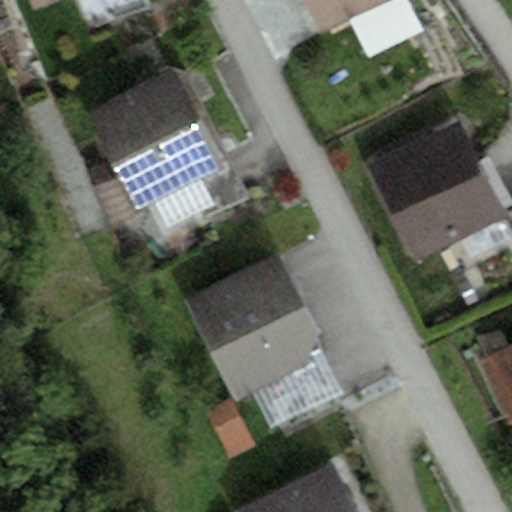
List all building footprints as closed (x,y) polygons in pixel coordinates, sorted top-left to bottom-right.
[(28,0),(34,13),(67,0),(28,0)] [(143,11),(139,0),(78,0),(90,32),(143,11)] [(390,0),(303,0),(322,36),(390,0)] [(225,174),(174,71),(88,114),(139,217),(154,209),(205,184),(225,174)] [(454,116),(362,165),(414,263),(506,214),(454,116)] [(205,184),(154,209),(164,229),(215,204),(205,184)] [(282,255),(187,300),(235,400),(252,392),(315,362),(309,350),(321,344),(325,342),(282,255)] [(511,343),(495,350),(499,360),(511,392),(511,343)] [(345,394),(321,344),(309,350),(315,362),(252,392),(271,430),(345,394)] [(511,428),(511,392),(499,360),(482,367),(508,430),(511,428)] [(254,447),(230,399),(204,413),(228,460),(254,447)] [(364,511),(337,459),(236,511),(364,511)]
